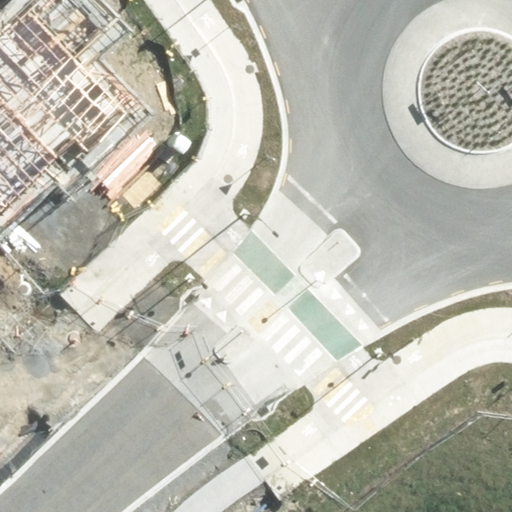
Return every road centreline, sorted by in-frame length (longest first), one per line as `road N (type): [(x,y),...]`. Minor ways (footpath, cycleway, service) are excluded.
road 1 (tertiary): [(468,234),(387,276),(200,411),(154,418)]
road 2 (tertiary): [(154,418),(164,367),(360,153)]
road 3 (tertiary): [(40,511),(154,418)]
road 4 (tertiary): [(468,234),(424,220),(386,192),(360,153)]
road 5 (tertiary): [(347,108),(289,0)]
